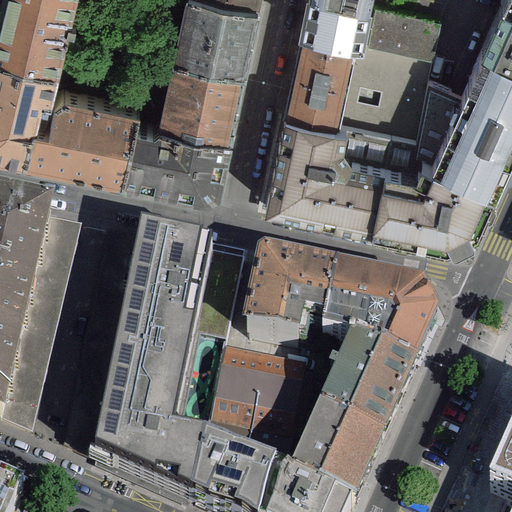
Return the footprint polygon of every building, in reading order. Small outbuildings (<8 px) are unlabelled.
[(72,1),(72,0),(3,0),(0,13),(0,49),(57,64),(68,20),(76,22),(80,4),(72,1)] [(186,0),(176,52),(245,66),(259,1),(253,0),(186,0)] [(361,43),(369,2),(360,0),(310,0),(304,30),(354,42),(361,43)] [(484,45),(511,57),(511,4),(504,1),(484,45)] [(441,19),(369,2),(361,43),(434,58),(441,19)] [(339,122),(354,42),(304,30),(286,111),(327,119),(339,122)] [(354,42),(339,122),(393,133),(419,138),(430,78),(434,58),(361,43),(354,42)] [(419,138),(416,151),(497,187),(511,153),(511,57),(484,45),(463,93),(430,78),(419,138)] [(52,87),(57,64),(0,49),(0,147),(25,153),(33,117),(35,117),(42,88),(49,89),(52,87)] [(162,118),(231,133),(245,66),(176,52),(162,118)] [(50,120),(35,117),(33,117),(25,153),(124,174),(136,120),(139,104),(64,89),(56,94),(50,120)] [(322,143),(327,119),(286,111),(267,204),(303,211),(314,153),(322,143)] [(155,124),(136,120),(124,174),(208,191),(220,184),(231,133),(162,118),(155,124)] [(339,122),(327,119),(322,143),(314,153),(303,211),(374,226),(393,133),(339,122)] [(416,151),(419,138),(393,133),(374,226),(400,231),(416,151)] [(497,187),(416,151),(400,231),(448,241),(480,226),(497,187)] [(49,220),(0,209),(0,276),(35,284),(49,220)] [(78,226),(49,220),(35,284),(19,347),(3,421),(30,432),(78,226)] [(117,364),(143,240),(112,234),(68,449),(96,462),(100,445),(117,364)] [(212,255),(143,240),(117,364),(188,378),(212,255)] [(244,262),(212,255),(188,378),(175,440),(208,447),(213,421),(226,357),(244,262)] [(304,323),(328,328),(337,281),(267,265),(263,269),(249,337),(300,347),(304,323)] [(35,284),(0,276),(0,343),(19,347),(35,284)] [(356,347),(414,372),(436,325),(423,297),(337,281),(328,328),(326,341),(356,347)] [(0,419),(3,421),(19,347),(0,343),(0,419)] [(356,347),(323,418),(382,444),(414,372),(356,347)] [(301,372),(226,357),(213,421),(232,425),(289,437),(301,372)] [(171,460),(175,440),(188,378),(117,364),(100,445),(171,460)] [(323,418),(295,485),(352,511),(382,444),(323,418)] [(224,454),(232,425),(213,421),(208,447),(224,454)] [(194,506),(208,447),(175,440),(171,460),(100,445),(96,462),(194,506)] [(511,511),(511,446),(492,493),(511,501),(511,511)] [(224,454),(208,447),(194,506),(207,511),(266,511),(278,478),(268,473),(224,454)] [(277,453),(268,473),(278,478),(283,480),(291,460),(277,453)] [(283,480),(278,478),(266,511),(351,511),(352,511),(295,485),(283,480)] [(17,511),(24,497),(0,486),(0,511),(17,511)]
